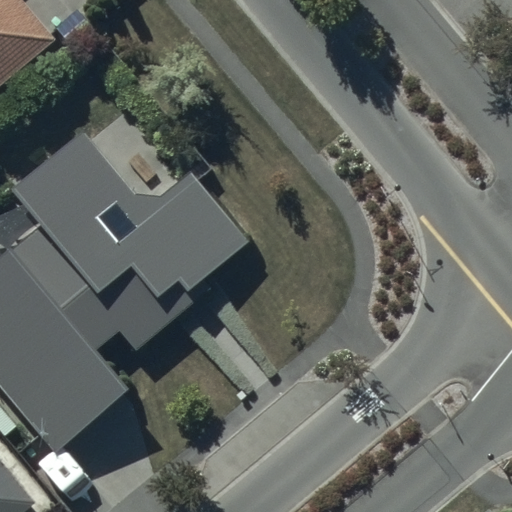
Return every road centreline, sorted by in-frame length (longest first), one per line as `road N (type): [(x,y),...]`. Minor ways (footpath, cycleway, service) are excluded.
road 1 (residential): [(511,285),(273,0)]
road 2 (residential): [(241,511),(511,287)]
road 3 (residential): [(385,0),(511,152)]
road 4 (residential): [(511,401),(380,511)]
